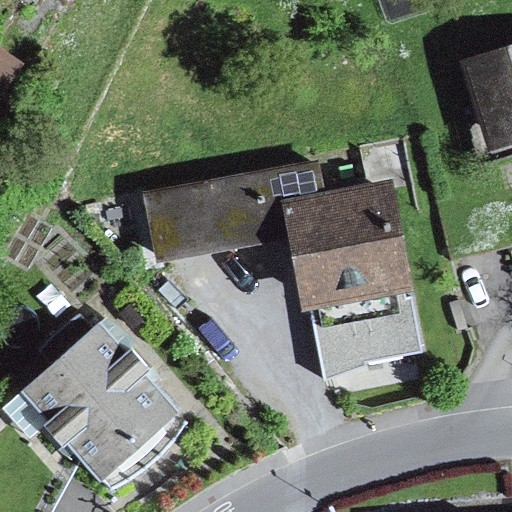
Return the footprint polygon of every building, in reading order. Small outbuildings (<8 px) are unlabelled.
[(511,38),(463,53),(488,140),(511,132),(511,38)] [(319,155),(145,187),(158,255),(288,231),(281,190),(324,182),(319,155)] [(392,170),(324,182),(281,190),(288,231),(301,302),(312,300),(403,284),(413,282),(392,170)] [(403,284),(312,300),(326,375),(366,362),(365,357),(423,349),(412,295),(405,296),(403,284)] [(102,311),(19,383),(48,413),(44,417),(63,437),(67,434),(84,454),(110,485),(141,468),(158,454),(179,434),(186,414),(156,378),(163,372),(135,342),(139,338),(102,311)]
